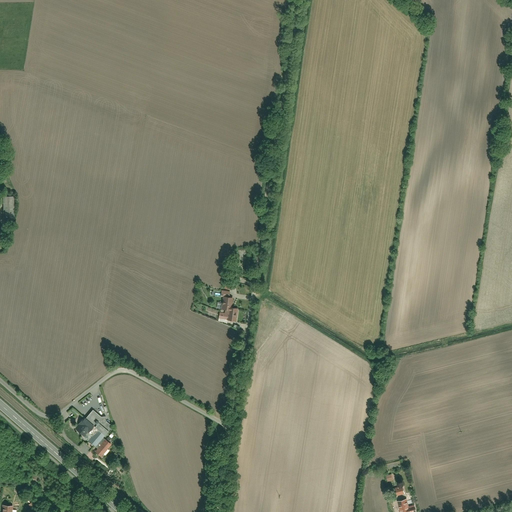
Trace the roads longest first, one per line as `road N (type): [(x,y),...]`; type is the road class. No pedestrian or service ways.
road 1 (track): [(253,294),(293,0)]
road 2 (unclassified): [(0,381),(43,415),(60,414),(116,373),(129,375),(230,428)]
road 3 (primary): [(0,405),(121,511)]
road 4 (unclassified): [(230,428),(253,294)]
